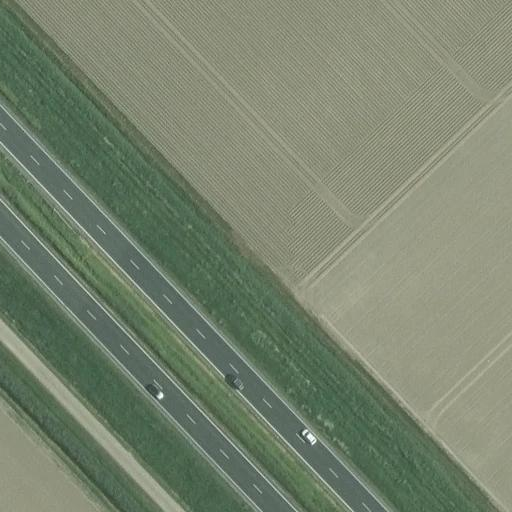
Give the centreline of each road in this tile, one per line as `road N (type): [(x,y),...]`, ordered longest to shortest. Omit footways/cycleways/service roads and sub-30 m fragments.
road 1 (trunk): [(369,511),(0,125)]
road 2 (trunk): [(0,219),(278,511)]
road 3 (unclassified): [(175,511),(0,328)]
